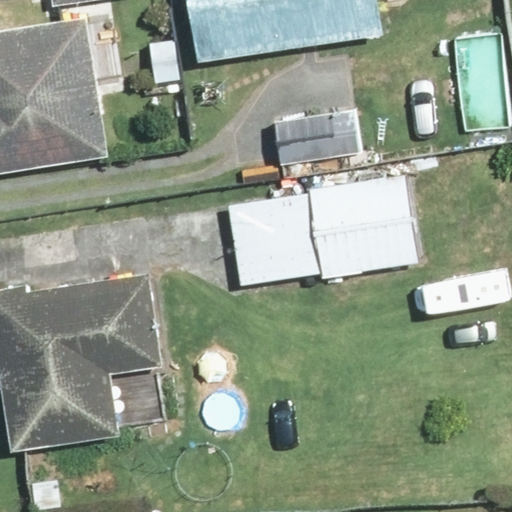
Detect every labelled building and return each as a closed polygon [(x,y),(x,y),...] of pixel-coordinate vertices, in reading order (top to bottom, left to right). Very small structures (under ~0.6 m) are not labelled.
[(399,0),(203,0),(210,55),(403,32),(399,0)] [(110,24),(0,35),(0,179),(125,166),(110,24)] [(386,107),(286,115),(290,164),(389,156),(386,107)] [(422,178),(241,196),(250,287),(431,268),(422,178)] [(164,275),(4,292),(21,453),(126,443),(118,368),(173,362),(164,275)] [(329,353),(232,364),(239,418),(335,407),(329,353)]
